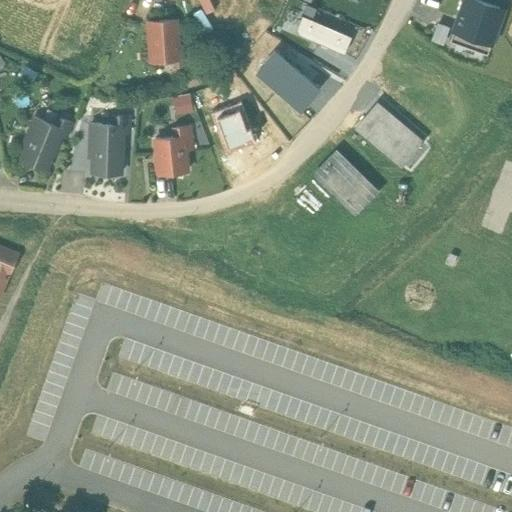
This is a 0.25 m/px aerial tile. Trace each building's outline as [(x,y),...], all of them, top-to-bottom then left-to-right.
[(210,0),(199,0),(204,12),(214,8),(210,0)] [(504,8),(482,0),(461,0),(451,28),(491,43),(504,8)] [(176,19),(148,21),(151,62),(177,60),(178,66),(188,66),(186,46),(178,46),(176,19)] [(176,112),(193,108),(189,93),(173,97),(176,112)] [(377,101),(356,126),(401,163),(422,138),(377,101)] [(117,124),(91,124),(90,157),(93,157),(92,173),(121,174),(122,132),(130,132),(131,117),(117,116),(117,124)] [(59,126),(35,117),(24,144),(26,145),(21,159),(47,170),(61,135),(66,137),(72,123),(61,118),(59,126)] [(177,136),(155,139),(159,174),(187,171),(185,149),(193,148),(190,126),(176,128),(177,136)] [(335,150),(313,172),(352,211),(374,188),(335,150)] [(18,253),(0,245),(0,258),(13,264),(18,253)] [(13,264),(0,258),(0,271),(9,275),(13,264)] [(0,296),(9,275),(0,271),(0,296)]
